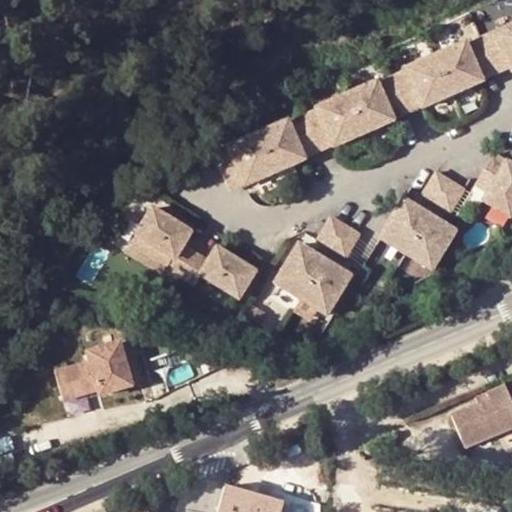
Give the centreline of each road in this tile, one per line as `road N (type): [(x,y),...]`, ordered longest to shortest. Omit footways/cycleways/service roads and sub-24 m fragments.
road 1 (residential): [(511,130),(266,231),(200,192)]
road 2 (secondary): [(511,309),(326,390)]
road 3 (secondary): [(211,438),(41,511)]
road 4 (secondary): [(326,390),(211,438)]
